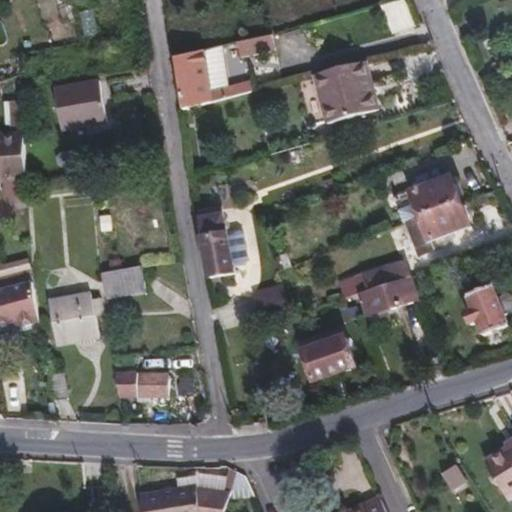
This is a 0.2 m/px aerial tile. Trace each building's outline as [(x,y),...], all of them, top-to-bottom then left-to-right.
[(414,4),(390,10),(401,37),(424,28),(414,4)] [(273,35),(236,38),(238,54),(274,50),(273,35)] [(215,110),(206,60),(179,67),(188,117),(215,110)] [(382,120),(371,71),(318,84),(331,133),(382,120)] [(104,131),(98,90),(53,96),(60,137),(104,131)] [(7,125),(24,124),(23,102),(6,103),(7,125)] [(29,191),(26,143),(0,144),(0,191),(3,191),(29,191)] [(464,212),(455,187),(445,191),(441,180),(421,188),(425,199),(415,203),(423,226),(464,212)] [(464,212),(423,226),(432,250),(473,236),(464,212)] [(224,226),(223,218),(200,222),(201,230),(224,226)] [(236,276),(230,242),(227,242),(224,226),(201,230),(212,286),(234,282),(234,277),(236,276)] [(250,269),(244,244),(241,241),(230,242),(236,276),(245,275),(250,269)] [(29,260),(0,265),(0,283),(32,277),(29,260)] [(413,286),(408,271),(367,283),(372,299),(413,286)] [(146,298),(144,274),(103,278),(107,303),(146,298)] [(372,299),(363,301),(370,324),(420,309),(413,286),(372,299)] [(0,312),(37,303),(36,292),(0,301),(0,312)] [(285,293),(260,300),(268,331),(294,323),(285,293)] [(511,336),(496,295),(471,303),(476,319),(468,322),(472,334),(480,331),(486,346),(511,336)] [(0,323),(38,314),(37,303),(0,312),(0,323)] [(104,345),(94,303),(51,312),(60,354),(104,345)] [(41,331),(39,321),(38,314),(0,323),(0,335),(18,332),(18,337),(41,331)] [(357,376),(348,346),(307,360),(317,389),(357,376)] [(170,401),(169,383),(138,385),(138,381),(119,382),(122,407),(140,406),(140,403),(170,401)] [(69,383),(54,386),(60,412),(74,409),(69,383)] [(511,451),(509,453),(510,457),(489,470),(511,505),(511,451)] [(177,477),(178,486),(196,484),(214,488),(217,475),(194,470),(194,475),(177,477)] [(230,479),(217,475),(214,488),(234,493),(238,476),(239,471),(232,471),(230,479)] [(472,490),(462,475),(447,484),(457,499),(472,490)] [(178,486),(140,492),(143,511),(209,511),(214,488),(196,484),(178,486)] [(230,511),(234,493),(214,488),(209,511),(230,511)]
